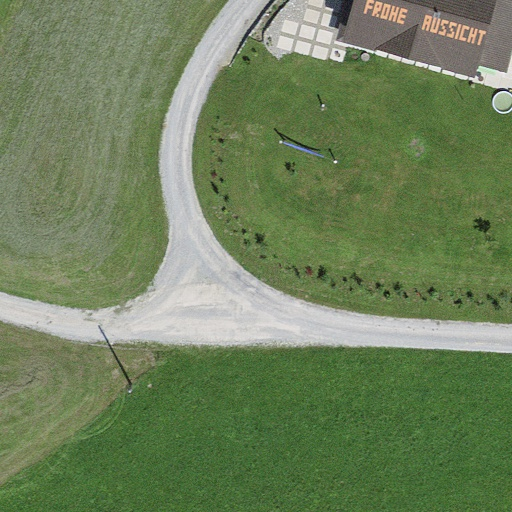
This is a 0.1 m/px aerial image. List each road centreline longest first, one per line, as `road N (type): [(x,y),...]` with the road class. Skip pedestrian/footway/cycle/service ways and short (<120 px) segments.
road 1 (track): [(0,307),(112,329),(198,304),(279,322),(511,339)]
road 2 (track): [(256,0),(206,56),(175,137),(198,304)]
